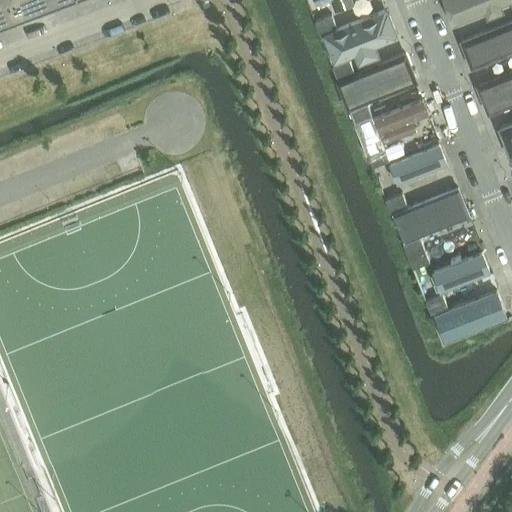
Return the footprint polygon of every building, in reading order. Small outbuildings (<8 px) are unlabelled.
[(0,0),(0,20),(19,13),(13,0),(0,0)] [(39,6),(36,0),(13,0),(19,13),(39,6)] [(336,25),(331,13),(315,19),(320,31),(336,25)] [(354,70),(349,57),(332,64),(337,76),(354,70)] [(405,59),(353,79),(360,98),(382,89),(385,97),(393,93),(391,86),(412,77),(405,59)] [(511,74),(476,89),(486,114),(511,103),(511,74)] [(366,123),(371,138),(381,134),(384,143),(416,131),(412,122),(428,116),(423,101),(366,123)] [(372,114),(367,102),(350,109),(355,121),(372,114)] [(511,125),(500,130),(507,146),(511,143),(511,125)] [(389,159),(385,147),(368,153),(373,165),(389,159)] [(416,155),(404,160),(421,201),(457,185),(452,174),(428,184),(426,178),(435,174),(429,161),(420,165),(416,155)] [(407,203),(402,191),(385,198),(390,210),(407,203)] [(458,193),(394,218),(403,242),(467,216),(458,193)] [(430,260),(420,236),(403,242),(408,254),(413,267),(430,260)] [(471,256),(431,272),(439,292),(491,270),(487,260),(475,265),(471,256)] [(447,305),(442,293),(426,299),(431,311),(447,305)] [(444,313),(451,331),(503,310),(496,293),(444,313)]
